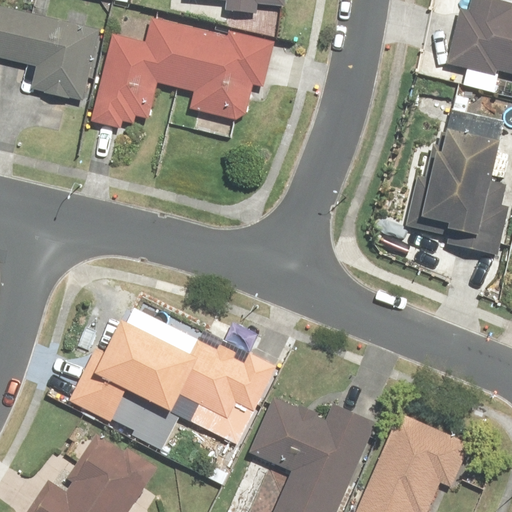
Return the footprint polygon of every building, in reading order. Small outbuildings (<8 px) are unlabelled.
[(183,0),(183,1),(225,4),(224,18),(254,20),(254,10),(283,12),(283,0),(183,0)] [(468,0),(466,14),(457,12),(447,70),(465,73),(463,87),(489,92),(492,76),(511,79),(511,16),(509,16),(511,5),(482,0),(468,0)] [(0,62),(37,69),(32,97),(86,107),(100,32),(0,13),(0,62)] [(228,41),(150,23),(144,46),(110,39),(91,124),(129,133),(132,121),(142,123),(151,86),(191,95),(187,113),(196,115),(193,130),(230,139),(234,122),(242,124),(251,89),(260,91),(270,45),(229,35),(228,41)] [(472,248),(474,240),(488,179),(504,183),(510,156),(492,152),(498,127),(450,116),(441,153),(428,150),(420,184),(416,183),(406,228),(439,235),(438,240),(472,248)] [(116,355),(101,348),(77,403),(172,445),(185,414),(247,441),(281,363),(210,331),(203,348),(132,317),(116,355)] [(343,511),(381,420),(338,403),(332,418),(279,396),(254,458),(296,475),(280,511),(343,511)] [(502,454),(403,413),(362,511),(417,511),(431,511),(444,482),(462,489),(465,481),(487,491),(502,454)] [(56,480),(33,511),(133,511),(163,470),(106,430),(76,473),(80,476),(70,490),(56,480)]
